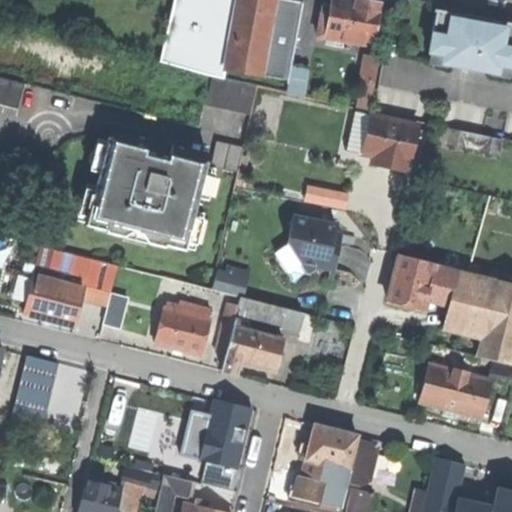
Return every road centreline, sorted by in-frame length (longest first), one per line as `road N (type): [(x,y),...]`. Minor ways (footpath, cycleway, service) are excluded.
road 1 (residential): [(106,354),(275,398)]
road 2 (residential): [(342,414),(511,458)]
road 3 (residential): [(342,414),(383,257)]
road 4 (residential): [(106,354),(70,511)]
